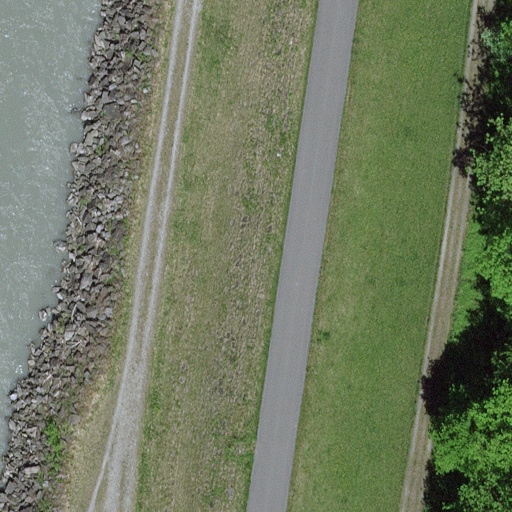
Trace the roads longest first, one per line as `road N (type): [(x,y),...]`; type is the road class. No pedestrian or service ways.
road 1 (track): [(491,0),(417,511)]
road 2 (track): [(122,511),(193,0)]
